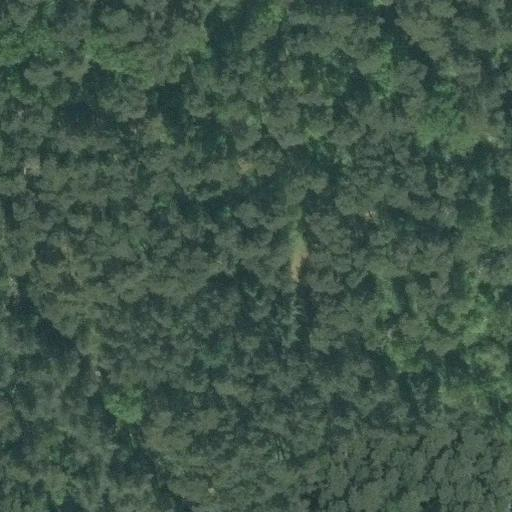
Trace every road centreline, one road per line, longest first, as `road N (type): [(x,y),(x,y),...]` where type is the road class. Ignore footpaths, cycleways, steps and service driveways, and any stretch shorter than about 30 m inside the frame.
road 1 (track): [(225,511),(50,305),(56,232),(94,176),(259,0)]
road 2 (track): [(364,0),(469,157),(511,239)]
